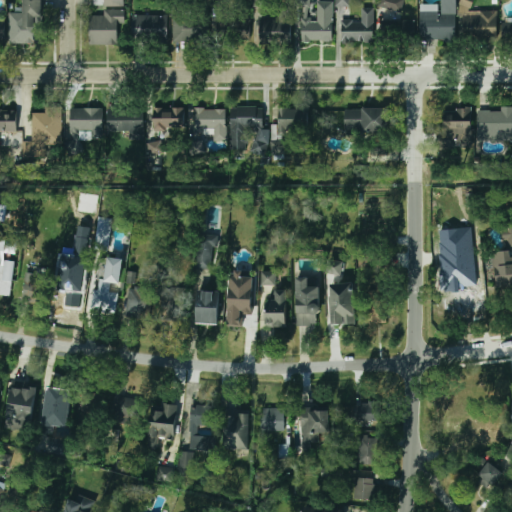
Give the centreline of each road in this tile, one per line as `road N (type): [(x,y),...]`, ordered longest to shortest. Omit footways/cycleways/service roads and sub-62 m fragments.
road 1 (residential): [(511,348),(231,366),(0,333)]
road 2 (residential): [(511,74),(0,74)]
road 3 (residential): [(405,511),(415,359),(414,75)]
